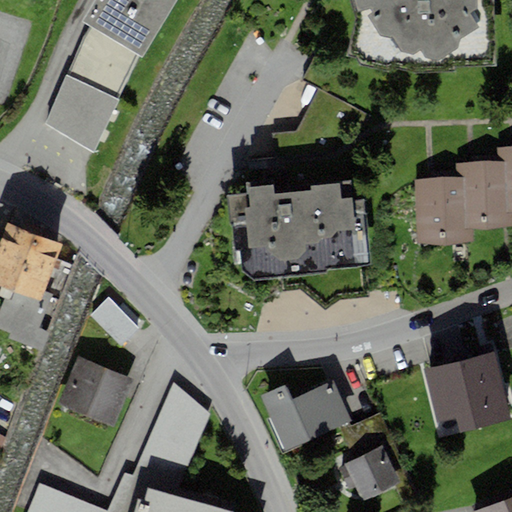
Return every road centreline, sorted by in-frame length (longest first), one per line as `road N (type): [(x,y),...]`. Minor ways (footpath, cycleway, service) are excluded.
road 1 (residential): [(195,354),(385,337),(511,291)]
road 2 (tertiary): [(0,183),(85,234),(195,354)]
road 3 (tertiary): [(195,354),(239,422),(276,511)]
